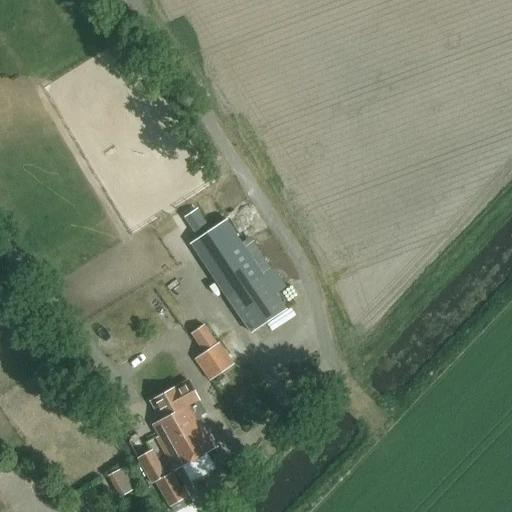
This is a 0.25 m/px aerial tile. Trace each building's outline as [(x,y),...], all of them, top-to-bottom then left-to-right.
[(209,231),(199,237),(226,277),(217,283),(251,333),(287,310),(226,219),(209,231)] [(194,359),(209,382),(234,364),(219,342),(194,359)] [(161,419),(156,421),(151,424),(158,437),(157,438),(174,470),(217,446),(201,419),(200,420),(191,404),(198,400),(188,381),(152,401),(161,419)] [(152,450),(137,458),(151,484),(155,482),(169,507),(189,496),(184,486),(180,488),(171,473),(166,476),(152,450)] [(123,468),(112,474),(123,495),(134,490),(123,468)] [(0,492),(0,511),(1,511),(9,505),(0,492)]
